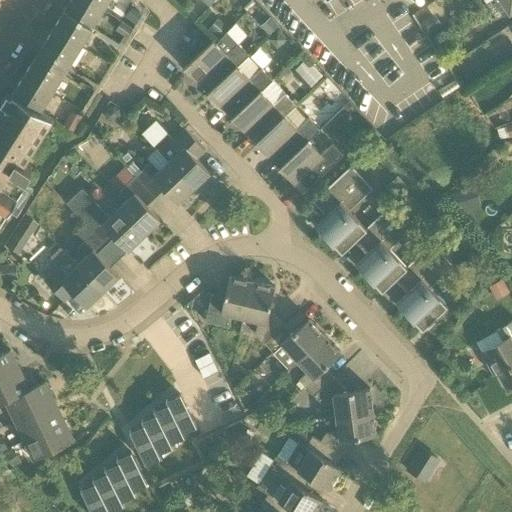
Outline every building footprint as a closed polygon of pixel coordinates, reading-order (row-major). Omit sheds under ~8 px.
[(71,0),(65,10),(93,27),(102,13),(105,9),(90,0),(71,0)] [(109,0),(90,0),(105,9),(109,0)] [(511,15),(511,0),(501,0),(510,13),(511,15)] [(143,14),(132,7),(126,17),(136,24),(143,14)] [(12,95),(41,111),(53,91),(64,74),(70,65),(81,46),(93,27),(65,10),(53,29),(42,47),(50,52),(44,61),(36,56),(12,95)] [(428,34),(439,27),(431,16),(421,24),(428,34)] [(271,17),(261,25),(269,34),(279,26),(271,17)] [(211,31),(220,38),(229,28),(221,20),(211,31)] [(133,29),(122,21),(116,30),(127,38),(133,29)] [(278,30),(268,39),(273,43),(282,44),(287,39),(278,30)] [(238,43),(237,44),(227,33),(216,43),(214,40),(184,67),(200,84),(202,83),(209,91),(210,92),(238,66),(250,55),(238,43)] [(262,68),(250,79),(238,66),(210,92),(209,91),(208,92),(224,109),(225,108),(233,116),(233,117),(261,91),(262,91),(273,80),(262,68)] [(322,74),(315,67),(304,77),(311,84),(322,74)] [(297,105),(285,93),(273,80),(262,91),(261,91),(233,117),(233,116),(232,117),(248,134),(249,133),(256,141),(257,142),(285,116),(297,105)] [(52,118),(41,111),(12,95),(8,92),(1,103),(5,105),(0,113),(0,224),(29,178),(27,177),(32,169),(23,163),(52,118)] [(118,120),(121,114),(120,108),(114,105),(108,107),(105,112),(107,118),(112,121),(118,120)] [(309,118),(298,129),(285,116),(257,142),(256,141),(255,142),(271,159),(273,158),(280,166),(281,167),(308,141),(309,141),(320,130),(309,118)] [(169,161),(194,187),(210,172),(197,158),(206,149),(186,128),(174,139),(167,132),(154,145),(169,160),(169,161)] [(321,154),(309,141),(308,141),(281,167),(280,166),(279,167),(295,184),(296,183),(304,192),(344,155),(333,143),(321,154)] [(178,203),(194,187),(169,161),(160,170),(151,161),(140,172),(137,175),(136,176),(156,197),(165,189),(178,203)] [(367,229),(366,228),(349,210),(373,188),(351,165),(313,201),(326,215),(316,224),(342,253),(354,241),(367,229)] [(386,187),(397,199),(409,187),(398,175),(386,187)] [(147,205),(156,197),(136,176),(120,191),(128,199),(119,208),(144,235),(160,219),(147,205)] [(144,235),(119,208),(110,217),(82,188),(67,203),(86,223),(106,245),(115,236),(128,250),(144,235)] [(457,211),(475,206),(469,190),(452,195),(457,211)] [(407,268),(407,267),(389,249),(413,226),(392,204),(366,228),(367,229),(354,241),(366,253),(356,263),(364,271),(364,272),(383,291),(395,279),(407,268)] [(18,253),(29,236),(38,222),(28,216),(8,247),(18,253)] [(424,227),(435,240),(447,228),(436,216),(424,227)] [(98,253),(106,245),(86,223),(76,233),(85,241),(79,247),(87,255),(78,264),(77,264),(103,291),(119,276),(98,253)] [(423,330),(448,306),(430,287),(453,265),(433,243),(407,267),(407,268),(395,279),(407,292),(398,300),(396,301),(423,330)] [(77,264),(78,264),(61,247),(52,256),(60,265),(44,280),(65,301),(74,293),(87,306),(103,291),(77,264)] [(460,268),(471,281),(484,269),(473,257),(460,268)] [(244,317),(253,281),(230,276),(225,297),(212,294),(206,321),(227,326),(230,314),(244,317)] [(503,278),(489,286),(497,299),(510,291),(503,278)] [(264,343),(284,324),(270,309),(275,286),(253,281),(244,317),(258,321),(255,333),(264,343)] [(289,369),(325,335),(309,318),(293,333),(284,324),(264,343),(289,369)] [(503,340),(482,352),(495,374),(498,372),(506,387),(511,383),(511,321),(497,330),(503,340)] [(314,395),(334,376),(325,367),(341,352),(325,335),(289,369),(290,369),(299,361),(308,371),(299,379),(300,380),(297,384),(302,389),(305,386),(314,395)] [(0,379),(20,370),(11,350),(0,355),(0,379)] [(5,401),(30,389),(20,370),(0,379),(0,404),(6,402),(5,401)] [(337,417),(374,411),(371,388),(348,391),(334,376),(314,395),(323,404),(335,402),(337,417)] [(15,421),(55,401),(46,381),(30,389),(5,401),(6,402),(15,421)] [(163,402),(175,425),(188,418),(174,391),(161,397),(163,402)] [(24,441),(65,421),(55,401),(15,421),(24,441)] [(152,412),(163,436),(177,429),(175,425),(163,402),(150,408),(152,412)] [(326,432),(321,441),(324,443),(325,443),(344,455),(355,438),(377,435),(374,411),(337,417),(339,431),(326,432)] [(141,424),(151,445),(165,439),(163,436),(152,412),(139,419),(141,424)] [(240,420),(228,426),(243,436),(249,426),(240,420)] [(34,461),(75,441),(65,421),(24,441),(34,461)] [(128,431),(141,457),(154,451),(151,445),(141,424),(128,431)] [(318,454),(324,443),(321,441),(313,436),(312,436),(306,447),(300,456),(305,458),(298,469),(298,470),(311,477),(329,489),(342,469),(318,454)] [(1,453),(14,465),(22,461),(14,447),(1,453)] [(118,459),(129,482),(142,475),(129,448),(116,455),(118,459)] [(422,448),(408,470),(424,480),(438,458),(422,448)] [(298,469),(288,463),(277,456),(257,487),(269,494),(268,494),(291,508),(297,511),(315,511),(323,500),(304,488),(311,477),(298,470),(298,469)] [(106,470),(117,493),(131,486),(129,482),(118,459),(104,466),(106,470)] [(94,480),(106,504),(119,497),(117,493),(106,470),(93,477),(94,480)] [(80,487),(92,511),(97,511),(107,507),(106,504),(94,480),(80,487)] [(289,511),(291,508),(268,494),(257,511),(289,511)]
